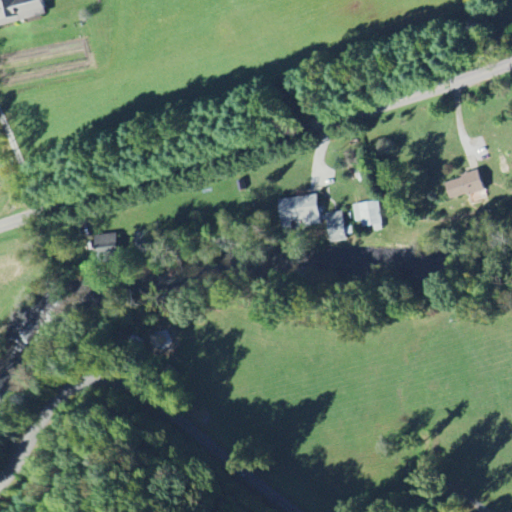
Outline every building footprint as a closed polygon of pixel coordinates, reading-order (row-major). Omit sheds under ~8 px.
[(0,26),(47,16),(43,0),(9,0),(0,2),(0,26)] [(451,201),(485,193),(480,174),(446,182),(451,201)] [(282,230),(321,227),(319,198),(280,200),(282,230)] [(356,228),(383,225),(380,203),(354,206),(356,228)] [(331,244),(347,242),(345,213),(328,215),(331,244)] [(97,260),(119,259),(118,236),(96,238),(97,260)]
